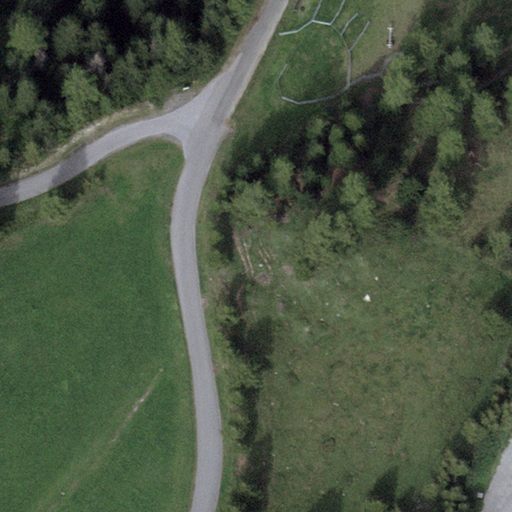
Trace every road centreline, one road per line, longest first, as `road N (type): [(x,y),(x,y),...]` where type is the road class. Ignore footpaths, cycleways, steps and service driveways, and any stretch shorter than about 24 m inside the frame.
road 1 (unclassified): [(205,511),(219,456),(188,212),(216,120)]
road 2 (unclassified): [(0,197),(135,132),(216,120)]
road 3 (track): [(216,120),(281,0)]
